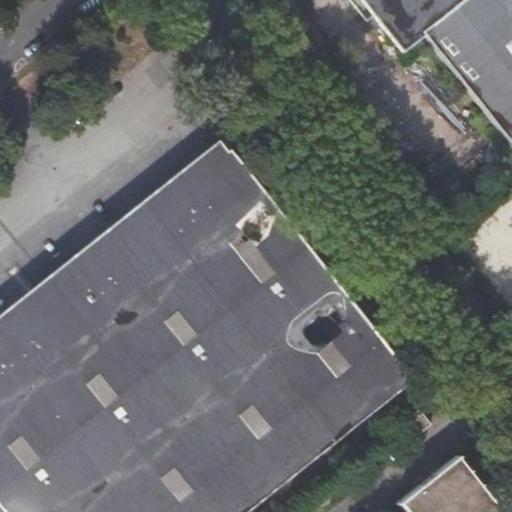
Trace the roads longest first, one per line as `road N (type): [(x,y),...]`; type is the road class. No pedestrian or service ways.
road 1 (residential): [(511,402),(194,0)]
road 2 (unknown): [(356,511),(504,392)]
